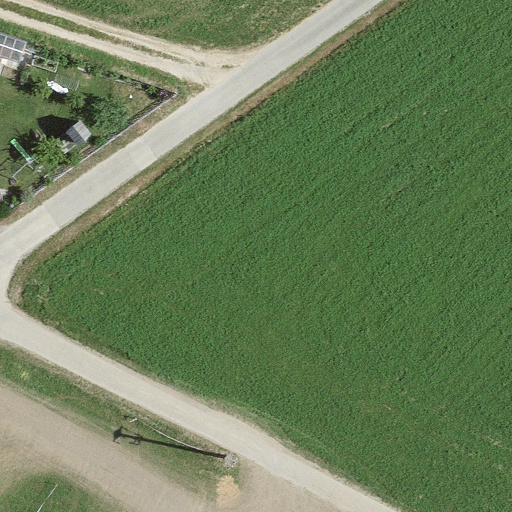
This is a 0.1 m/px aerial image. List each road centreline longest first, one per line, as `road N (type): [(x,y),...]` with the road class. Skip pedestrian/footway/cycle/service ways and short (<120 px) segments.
road 1 (track): [(357,0),(0,250)]
road 2 (track): [(0,319),(385,511)]
road 3 (track): [(50,0),(263,65)]
